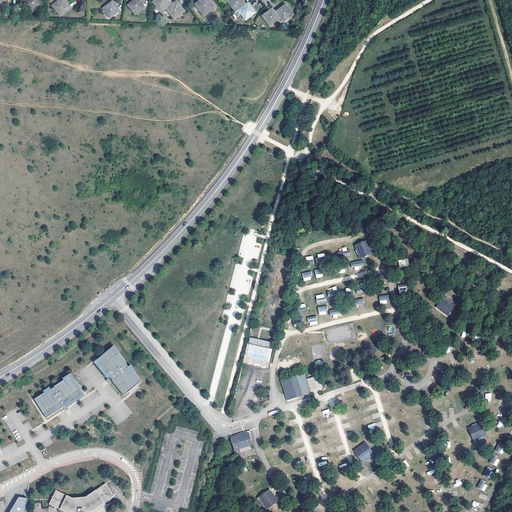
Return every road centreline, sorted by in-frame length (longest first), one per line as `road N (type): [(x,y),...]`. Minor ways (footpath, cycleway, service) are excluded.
road 1 (secondary): [(113,296),(169,244),(237,161),(323,0)]
road 2 (track): [(290,154),(511,271)]
road 3 (unknown): [(307,156),(511,257)]
road 4 (track): [(429,0),(367,42),(322,102),(306,163)]
road 5 (unclassified): [(0,489),(59,460),(106,453),(134,474),(130,511)]
road 6 (unclassified): [(113,296),(223,424)]
road 7 (secondary): [(0,376),(113,296)]
